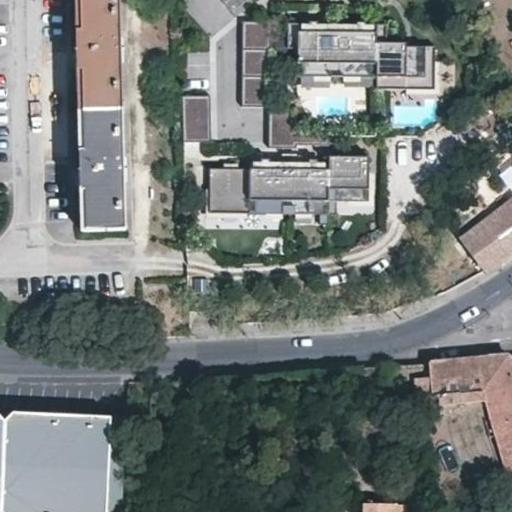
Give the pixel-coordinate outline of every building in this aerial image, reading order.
[(118,0),(74,0),(76,41),(80,158),(83,227),(125,226),(118,0)] [(299,142),(332,142),(332,129),(299,129),(299,104),(273,103),(273,20),(245,19),(245,105),(271,105),(271,146),(299,146),(299,142)] [(299,74),(378,75),(379,30),(369,30),(369,21),(361,21),(360,30),(302,30),(303,22),(291,22),(290,47),(300,47),(299,74)] [(378,75),(378,87),(436,88),(437,44),(408,43),(408,42),(389,41),(389,22),(380,22),(380,31),(379,30),(378,75)] [(186,93),(187,139),(216,139),(215,92),(186,93)] [(266,165),(214,165),(214,211),(324,210),(324,220),(333,220),(333,209),(341,209),(341,196),(374,196),(374,151),(334,151),(334,165),(323,165),(323,155),(314,155),(314,165),(275,165),(275,155),(266,155),(266,165)] [(511,193),(458,235),(486,272),(496,265),(511,252),(511,193)] [(271,227),(271,212),(210,211),(210,227),(271,227)] [(511,489),(511,361),(510,354),(488,356),(493,379),(488,381),(492,397),(507,467),(511,489)] [(493,379),(488,356),(450,360),(430,362),(434,392),(434,394),(439,393),(440,402),(462,400),(492,397),(488,381),(493,379)] [(463,411),(462,400),(440,402),(441,412),(463,411)] [(121,511),(126,416),(0,410),(0,511),(2,510),(3,511),(121,511)] [(395,511),(395,504),(365,503),(362,503),(361,511),(395,511)]
